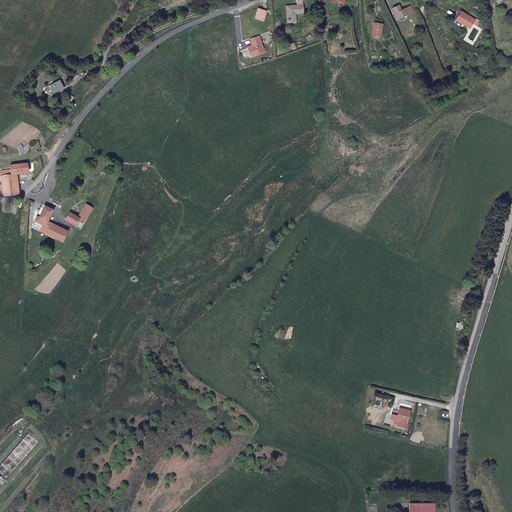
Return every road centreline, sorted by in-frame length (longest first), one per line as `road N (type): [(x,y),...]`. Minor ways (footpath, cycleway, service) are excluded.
road 1 (residential): [(0,203),(38,176),(86,109),(156,42),(253,0)]
road 2 (secondary): [(511,212),(458,389),(460,511)]
